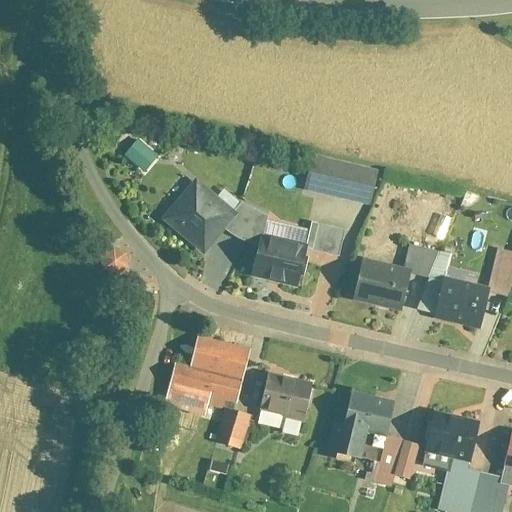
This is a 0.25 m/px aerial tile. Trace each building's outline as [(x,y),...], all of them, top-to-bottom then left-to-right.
[(151,172),(165,155),(145,138),(131,155),(151,172)] [(306,161),(300,192),(365,206),(371,174),(306,161)] [(196,257),(215,232),(239,250),(258,225),(233,206),(227,215),(188,185),(156,227),(196,257)] [(338,232),(303,226),(299,247),(334,253),(338,232)] [(251,243),(242,285),(294,295),(302,253),(251,243)] [(104,251),(92,261),(91,276),(105,281),(121,276),(120,260),(104,251)] [(488,297),(510,302),(511,291),(511,261),(497,258),(488,297)] [(352,268),(342,302),(393,316),(403,282),(352,268)] [(442,284),(431,322),(473,333),(484,295),(442,284)] [(189,340),(182,367),(172,365),(163,401),(224,415),(231,384),(236,385),(243,353),(189,340)] [(257,381),(249,421),(296,430),(304,391),(257,381)] [(331,393),(323,430),(326,430),(320,458),(348,464),(354,437),(377,442),(385,406),(331,393)] [(208,451),(234,457),(242,426),(216,420),(208,451)] [(468,430),(425,425),(421,458),(464,464),(468,430)] [(511,444),(502,442),(493,486),(511,489),(511,444)] [(386,444),(375,486),(396,492),(408,450),(386,444)] [(439,477),(431,511),(498,511),(503,491),(439,477)] [(307,505),(315,508),(313,511),(326,511),(330,504),(311,496),(307,505)]
